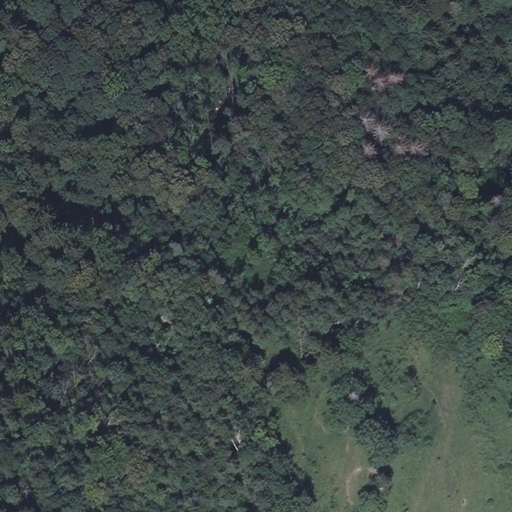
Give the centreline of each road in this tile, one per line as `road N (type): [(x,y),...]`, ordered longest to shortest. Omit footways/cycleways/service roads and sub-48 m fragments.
road 1 (track): [(230,422),(214,326),(194,279),(154,248),(64,224),(29,182),(0,85)]
road 2 (track): [(0,263),(72,276),(176,335),(257,460),(271,511)]
